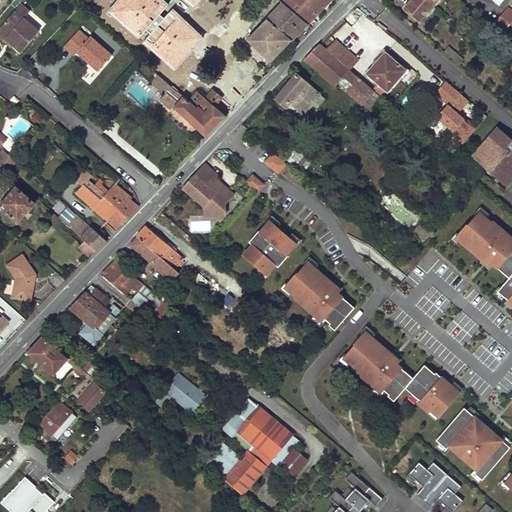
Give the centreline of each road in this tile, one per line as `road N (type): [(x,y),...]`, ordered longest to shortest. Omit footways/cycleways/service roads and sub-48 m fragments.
road 1 (tertiary): [(351,0),(157,200)]
road 2 (tertiary): [(157,200),(0,365)]
road 3 (residential): [(157,200),(41,95),(0,76)]
